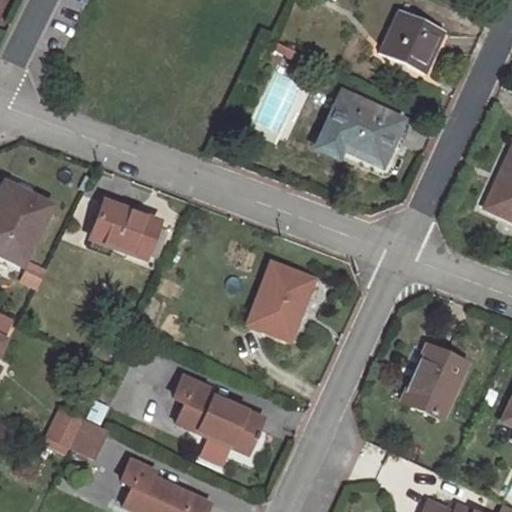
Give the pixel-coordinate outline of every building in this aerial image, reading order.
[(424,73),(443,31),(398,11),(379,53),(424,73)] [(277,50),(288,56),(291,49),(280,44),(277,50)] [(288,56),(316,69),(319,62),(291,49),(288,56)] [(316,69),(330,76),(333,69),(319,62),(316,69)] [(384,161),(399,121),(336,98),(317,148),(337,155),(341,146),(384,161)] [(511,220),(511,144),(498,175),(501,176),(486,209),(511,220)] [(0,253),(22,264),(50,207),(6,185),(0,196),(0,253)] [(124,209),(104,200),(86,236),(137,259),(155,221),(124,207),(124,209)] [(289,341),(312,280),(271,264),(248,324),(289,341)] [(440,415),(467,360),(428,342),(417,363),(421,366),(405,398),(440,415)] [(405,398),(421,366),(417,363),(401,396),(405,398)] [(246,455),(263,417),(205,392),(208,386),(183,376),(173,400),(184,405),(176,426),(246,455)] [(511,426),(511,398),(501,421),(511,426)] [(95,461),(107,434),(82,423),(69,450),(95,461)] [(206,511),(211,502),(152,479),(154,473),(130,464),(121,489),(132,493),(124,511),(206,511)] [(457,504),(430,492),(428,500),(454,511),(457,504)] [(474,511),(457,504),(454,511),(428,500),(422,511),(474,511)]
